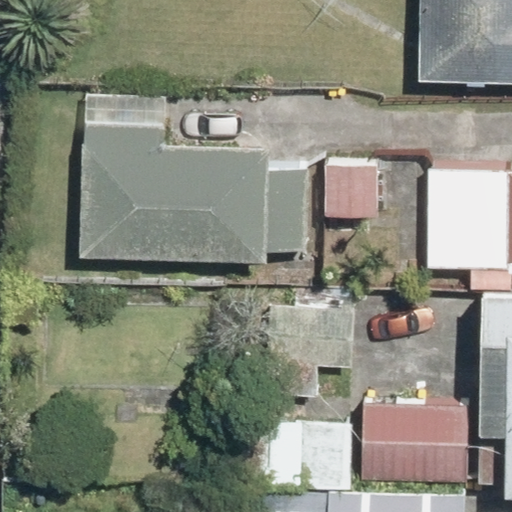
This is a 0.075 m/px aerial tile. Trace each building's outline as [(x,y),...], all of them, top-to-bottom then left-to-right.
[(511,0),(429,0),(430,62),(511,61),(511,0)] [(90,125),(92,239),(279,242),(279,235),(317,235),(318,154),(280,153),(281,129),(175,127),(176,84),(93,83),(92,126),(90,125)] [(390,144),(336,145),(336,204),(391,203),(390,144)] [(511,154),(436,154),(436,254),(511,254),(511,154)] [(53,275),(13,268),(6,314),(45,320),(53,275)] [(493,466),(511,465),(511,268),(496,268),(493,466)] [(366,298),(278,296),(276,345),(364,348),(366,298)] [(482,392),(373,389),(371,462),(480,465),(482,392)] [(510,511),(475,511),(476,479),(336,477),(336,480),(257,478),(256,511),(510,511)]
